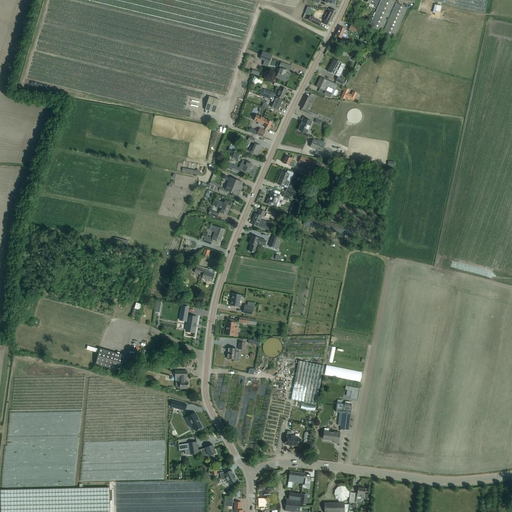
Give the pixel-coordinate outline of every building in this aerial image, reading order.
[(395,0),(381,0),(370,26),(381,31),(395,0)] [(431,0),(484,13),(486,0),(431,0)] [(395,3),(383,32),(394,37),(407,8),(395,3)] [(331,10),(329,9),(322,23),(324,24),(329,26),(334,15),(336,11),(331,10)] [(309,16),(307,21),(319,26),(321,22),(309,16)] [(355,33),(358,28),(351,25),(349,30),(355,33)] [(348,36),(343,33),(345,29),(340,27),(336,36),(341,38),(346,41),(348,38),(347,38),(348,36)] [(261,53),(259,60),(269,64),(272,57),(261,53)] [(342,63),(333,59),(330,66),(331,67),(328,71),(338,76),(342,70),(339,68),(342,63)] [(276,77),(286,81),(288,76),(284,74),(286,69),(289,70),(291,66),(284,64),(281,63),(279,67),(280,67),(276,77)] [(344,81),(344,80),(338,77),(336,81),(343,85),(345,82),(344,81)] [(330,82),(325,80),(321,78),(316,87),(326,91),(324,95),(330,97),(332,97),(337,85),(330,82)] [(287,90),(282,88),(280,87),(280,88),(278,92),(276,91),(275,93),(264,90),(263,93),(270,95),(274,96),(274,95),(283,99),(287,90)] [(345,88),(340,98),(345,99),(346,97),(353,101),(357,93),(352,91),(351,95),(348,93),(349,90),(345,88)] [(273,97),(274,96),(270,95),(263,93),(262,96),(272,100),(271,102),(274,103),(271,107),(278,110),(282,101),(273,97)] [(307,104),(310,98),(305,96),(300,107),(302,108),(301,111),(310,115),(311,112),(307,111),(310,105),(307,104)] [(215,113),(219,100),(209,97),(205,110),(215,113)] [(262,126),(264,127),(269,129),(272,122),(267,120),(256,115),(254,120),(260,123),(262,124),(262,126)] [(312,122),(307,120),(303,118),(301,122),(302,122),(298,130),(306,134),(312,122)] [(262,137),(265,131),(259,128),(256,135),(262,137)] [(321,152),(325,144),(313,139),(310,147),(321,152)] [(261,146),(256,144),(255,143),(253,147),(251,147),(248,151),(257,155),(261,146)] [(291,158),(286,156),(283,163),(293,168),(295,164),(290,162),(291,158)] [(305,165),(307,159),(301,156),(299,163),(305,165)] [(310,171),(314,160),(308,157),(304,169),(310,171)] [(253,164),(248,162),(245,161),(243,163),(241,163),(238,168),(229,164),(227,168),(239,174),(241,169),(242,170),(249,173),(253,164)] [(329,167),(328,175),(336,177),(337,169),(329,167)] [(289,174),(287,173),(282,171),(279,179),(280,179),(278,184),(277,184),(284,187),(289,174)] [(241,182),(237,180),(230,177),(225,189),(220,187),(218,191),(225,195),(227,191),(232,193),(233,194),(233,193),(237,195),(239,190),(238,189),(241,182)] [(268,199),(266,204),(275,207),(276,205),(277,205),(278,205),(279,204),(279,203),(279,202),(278,201),(279,198),(287,201),(288,198),(291,199),(292,196),(282,192),(281,196),(271,192),(269,199),(268,199)] [(232,203),(227,201),(224,200),(222,205),(217,203),(216,206),(221,208),(219,212),(224,214),(223,214),(224,215),(224,214),(227,215),(229,208),(230,209),(232,203)] [(266,212),(264,211),(260,209),(258,214),(255,213),(251,223),(255,225),(258,227),(263,229),(270,230),(271,222),(266,222),(264,221),(265,220),(263,219),(262,220),(261,219),(262,216),(263,217),(266,212)] [(210,210),(208,213),(210,214),(209,216),(215,219),(216,217),(217,217),(218,214),(210,210)] [(353,227),(305,216),(303,226),(344,235),(347,235),(351,236),(353,227)] [(225,230),(220,228),(217,227),(213,226),(212,231),(215,232),(212,239),(217,241),(216,241),(217,242),(217,241),(220,242),(219,242),(221,236),(222,236),(225,230)] [(211,238),(202,235),(200,240),(211,244),(212,241),(210,240),(211,238)] [(251,244),(249,251),(255,253),(257,247),(256,246),(257,243),(262,245),(264,246),(266,241),(258,238),(259,238),(257,237),(252,236),(250,244),(251,244)] [(277,249),(281,239),(273,236),(269,247),(277,249)] [(209,270),(196,266),(194,273),(202,276),(201,278),(212,282),(215,271),(210,269),(209,270)] [(241,295),(232,294),(230,306),(239,307),(241,295)] [(254,307),(244,305),(243,313),(253,314),(254,307)] [(179,320),(187,321),(185,331),(194,332),(195,327),(196,327),(196,324),(197,318),(187,316),(188,307),(182,306),(179,320)] [(226,327),(225,335),(233,336),(234,332),(237,332),(238,328),(234,328),(235,323),(234,322),(234,320),(229,319),(229,322),(226,321),(226,327)] [(162,328),(171,331),(173,325),(164,321),(162,328)] [(259,348),(261,337),(253,337),(253,340),(249,339),(248,344),(256,344),(259,348)] [(120,371),(125,356),(100,348),(95,364),(120,371)] [(236,349),(233,348),(228,348),(228,353),(227,353),(227,358),(232,359),(235,359),(236,349)] [(298,361),(291,399),(316,404),(324,366),(298,361)] [(177,379),(186,379),(186,377),(187,377),(187,371),(175,371),(175,377),(177,377),(177,379)] [(186,382),(186,379),(177,379),(177,381),(176,381),(176,387),(180,387),(180,388),(183,388),(188,388),(188,382),(186,382)] [(346,386),(345,389),(347,390),(346,396),(350,396),(350,398),(357,399),(359,388),(346,386)] [(172,401),(170,407),(184,411),(184,410),(186,405),(186,404),(172,401)] [(198,419),(195,412),(184,418),(187,422),(189,421),(195,431),(202,427),(198,419)] [(350,419),(351,414),(339,412),(338,425),(341,425),(340,429),(349,430),(349,425),(350,419)] [(292,432),(287,431),(285,445),(289,445),(289,444),(298,446),(299,438),(291,436),(292,432)] [(340,433),(335,432),(324,431),(323,439),(334,441),(334,443),(338,443),(340,433)] [(196,442),(188,443),(190,455),(199,454),(196,442)] [(206,448),(200,449),(203,458),(209,456),(213,455),(214,455),(214,454),(216,453),(213,445),(208,447),(206,448)] [(225,473),(225,472),(220,473),(221,480),(226,478),(229,484),(237,480),(231,470),(225,473)] [(303,481),(304,474),(300,473),(297,473),(295,473),(295,472),(290,472),(288,486),(292,486),(292,482),(299,483),(303,483),(303,481)] [(338,503),(343,502),(342,501),(346,500),(349,497),(349,493),(348,489),(345,487),(341,486),(337,488),(335,490),(334,494),(336,498),(338,500),(338,503)] [(109,511),(109,487),(0,489),(0,511),(109,511)] [(365,494),(365,489),(358,488),(357,493),(357,497),(357,499),(367,500),(368,494),(365,494)] [(298,511),(301,498),(301,494),(289,492),(288,499),(286,499),(285,511),(294,511),(298,511)] [(347,511),(348,509),(351,509),(352,505),(350,505),(351,502),(354,503),(355,493),(350,492),(349,504),(348,504),(347,511)] [(241,502),(236,502),(235,502),(234,510),(235,510),(234,511),(242,511),(243,510),(240,510),(241,502)] [(347,511),(348,504),(344,504),(344,503),(343,503),(343,502),(338,503),(324,503),(324,511),(347,511)]
